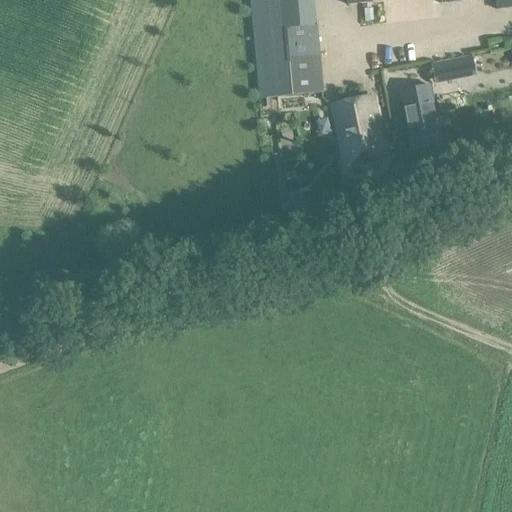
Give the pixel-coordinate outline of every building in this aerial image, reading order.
[(313,0),(250,0),(259,101),(323,94),(318,27),(316,27),(313,0)] [(511,0),(494,0),(495,9),(511,6),(511,0)] [(472,57),(431,65),(435,85),(476,77),(472,57)] [(430,87),(399,93),(411,152),(442,146),(430,87)] [(374,99),(331,107),(342,166),(385,157),(374,99)]
